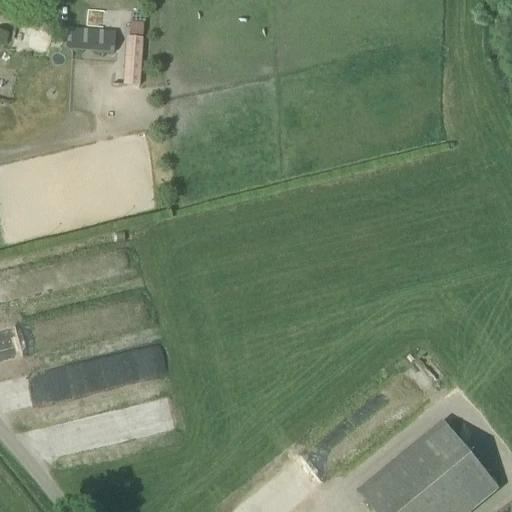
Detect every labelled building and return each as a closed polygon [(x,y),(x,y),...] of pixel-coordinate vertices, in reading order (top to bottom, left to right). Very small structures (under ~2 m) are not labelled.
[(43,60),(53,44),(24,27),(14,42),(43,60)] [(113,55),(114,32),(62,29),(60,51),(113,55)] [(138,88),(142,40),(125,39),(121,87),(138,88)] [(130,412),(134,440),(178,434),(174,406),(130,412)] [(371,511),(474,511),(499,491),(442,422),(356,494),(371,511)] [(240,511),(298,511),(315,499),(295,472),(240,511)]
